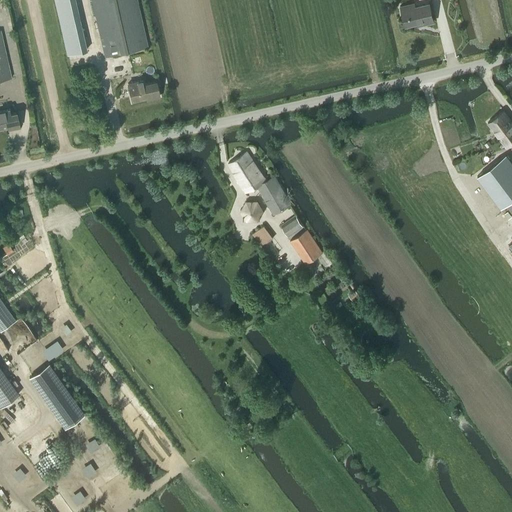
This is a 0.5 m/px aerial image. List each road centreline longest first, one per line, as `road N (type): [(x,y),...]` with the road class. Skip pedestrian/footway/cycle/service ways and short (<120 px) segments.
road 1 (unclassified): [(0,171),(511,57)]
road 2 (track): [(511,261),(449,165),(424,77)]
